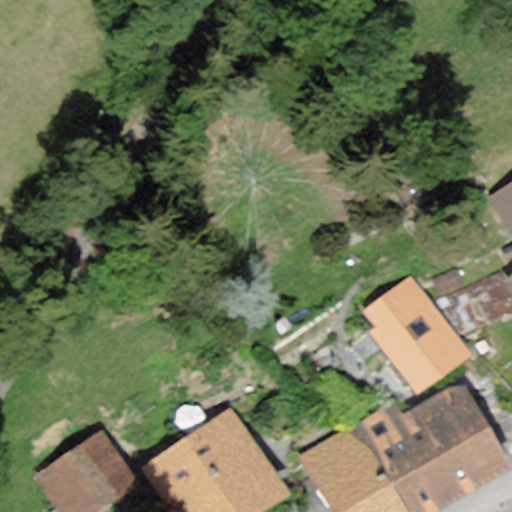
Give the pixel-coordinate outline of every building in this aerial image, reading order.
[(511,192),(496,203),(511,228),(511,192)] [(467,361),(412,293),(377,321),(394,341),(380,352),(420,400),(467,361)] [(398,404),(368,422),(419,511),(436,511),(511,470),(463,386),(406,418),(398,404)] [(262,511),(291,492),(234,409),(187,442),(235,511),(262,511)] [(340,511),(419,511),(368,422),(308,456),(340,511)] [(95,511),(137,485),(105,435),(43,475),(67,511),(95,511)] [(171,511),(235,511),(187,442),(143,472),(171,511)]
